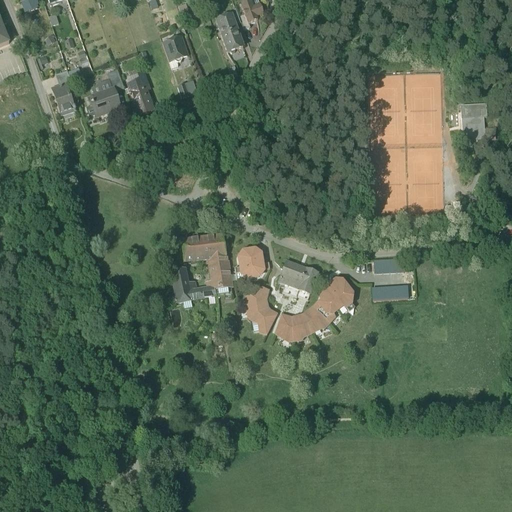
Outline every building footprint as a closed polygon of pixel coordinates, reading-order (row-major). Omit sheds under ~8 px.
[(32,0),(16,0),(21,11),(34,6),(35,6),(32,0)] [(61,6),(58,0),(45,0),(49,10),(61,6)] [(153,7),(150,0),(143,0),(147,10),(153,7)] [(34,6),(21,11),(25,21),(26,21),(25,18),(37,14),(34,6)] [(253,15),(250,8),(241,11),(245,21),(248,31),(249,30),(257,27),(256,24),(263,22),(260,13),(253,15)] [(344,20),(335,15),(332,20),(341,26),(344,20)] [(236,19),(231,21),(232,23),(235,32),(240,30),(237,23),(236,19)] [(56,21),(49,24),(52,32),(58,30),(56,21)] [(227,23),(226,21),(222,22),(222,25),(216,27),(228,59),(230,58),(232,60),(235,59),(235,56),(243,54),(235,32),(232,23),(229,24),(228,22),(227,23)] [(245,21),(237,23),(240,30),(242,36),(250,33),(249,30),(248,31),(245,21)] [(0,54),(8,51),(0,30),(0,54)] [(50,43),(43,48),(48,54),(54,49),(50,43)] [(180,43),(161,49),(168,68),(174,66),(174,67),(177,68),(177,69),(180,67),(181,65),(181,64),(187,62),(180,43)] [(70,45),(62,47),(65,56),(73,54),(70,45)] [(82,57),(75,60),(77,66),(84,63),(82,57)] [(174,66),(168,68),(170,75),(177,72),(177,68),(174,67),(174,66)] [(234,73),(228,75),(231,84),(238,82),(234,73)] [(78,74),(66,79),(70,89),(81,84),(78,74)] [(116,76),(105,80),(111,95),(112,95),(113,98),(122,95),(116,76)] [(230,86),(226,77),(221,79),(225,88),(230,86)] [(66,79),(55,83),(59,95),(65,93),(67,97),(72,95),(70,89),(66,79)] [(143,79),(137,81),(139,87),(139,86),(143,97),(149,95),(143,79)] [(139,87),(128,91),(135,111),(138,121),(150,117),(143,97),(139,86),(139,87)] [(184,90),(176,93),(180,104),(188,101),(184,90)] [(59,95),(52,98),(60,121),(72,117),(73,120),(74,119),(75,118),(74,115),(73,115),(67,97),(65,93),(59,95)] [(111,95),(86,104),(89,113),(93,112),(96,122),(108,118),(107,116),(118,112),(117,107),(113,98),(112,95),(111,95)] [(122,95),(113,98),(117,107),(125,104),(122,95)] [(138,121),(135,111),(129,113),(133,124),(139,122),(138,121)] [(484,114),(459,115),(459,128),(463,128),(464,139),(468,139),(468,141),(468,149),(483,148),(482,141),(482,127),(485,127),(484,114)] [(270,185),(253,197),(258,204),(275,193),(270,185)] [(222,240),(182,245),(184,266),(208,263),(225,261),(222,240)] [(242,256),(237,261),(239,271),(240,279),(246,283),(258,281),(262,276),(259,259),(254,254),(242,256)] [(198,293),(188,295),(190,303),(196,302),(231,298),(225,261),(208,263),(212,290),(198,293)] [(374,266),(374,278),(403,277),(402,265),(374,266)] [(317,278),(306,273),(305,275),(285,267),(286,266),(285,266),(277,286),(298,294),(297,295),(309,299),(317,278)] [(239,271),(234,272),(236,284),(246,283),(240,279),(239,271)] [(184,272),(170,275),(176,307),(182,305),(188,304),(190,303),(188,295),(187,285),(184,272)] [(196,284),(187,285),(188,295),(198,293),(196,284)] [(335,285),(323,293),(320,303),(321,305),(317,308),(326,319),(331,319),(332,318),(343,310),(345,312),(350,308),(350,307),(351,298),(341,285),(335,285)] [(298,294),(277,286),(277,287),(278,287),(276,293),(277,289),(283,291),(281,296),(296,301),(296,300),(307,304),(309,299),(297,295),(298,294)] [(371,294),(372,305),(407,303),(406,291),(371,294)] [(276,320),(264,315),(264,304),(266,295),(261,293),(247,295),(245,304),(247,321),(251,322),(251,326),(257,328),(258,335),(267,339),(276,320)] [(303,321),(291,324),(280,321),(274,338),(288,346),(300,345),(302,342),(302,340),(305,340),(319,333),(320,332),(323,333),(334,322),(332,318),(331,319),(326,319),(317,308),(313,313),(303,321)] [(350,308),(345,312),(348,316),(354,312),(350,308)]
